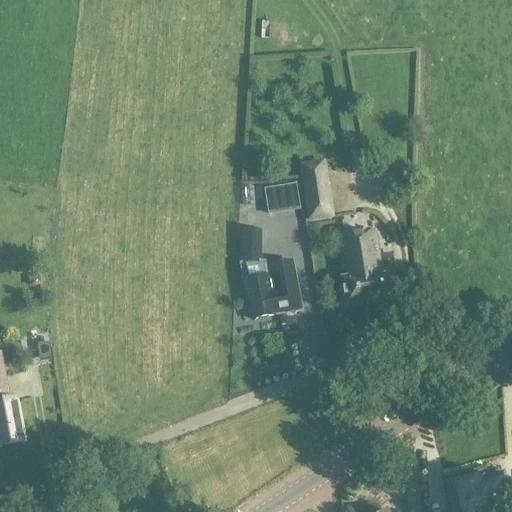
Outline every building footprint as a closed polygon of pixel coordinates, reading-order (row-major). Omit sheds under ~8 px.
[(330,215),(323,170),(301,174),(308,218),(330,215)] [(240,209),(240,264),(261,264),(261,210),(240,209)] [(374,235),(338,240),(345,280),(341,280),(345,306),(394,298),(390,273),(380,274),(374,235)] [(276,266),(285,314),(301,311),(291,263),(276,266)] [(285,314),(276,266),(263,268),(265,277),(242,282),(250,321),(285,314)] [(0,395),(9,394),(1,351),(0,351),(0,395)] [(11,403),(0,405),(0,445),(22,442),(15,403),(11,403)] [(484,477),(465,482),(445,487),(451,511),(502,511),(500,502),(510,499),(503,475),(498,477),(485,480),(484,477)] [(65,511),(62,503),(48,508),(49,511),(65,511)]
